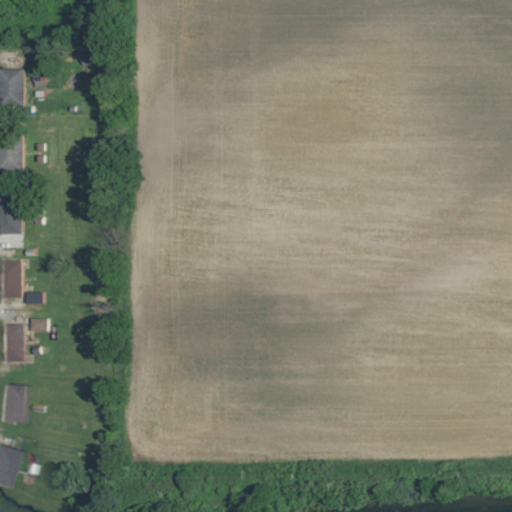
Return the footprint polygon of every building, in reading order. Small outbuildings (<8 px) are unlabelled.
[(3,107),(28,106),(27,68),(2,68),(3,107)] [(0,169),(25,170),(26,133),(1,132),(0,169)] [(0,224),(0,233),(25,233),(24,195),(0,195),(0,224)] [(0,272),(1,297),(26,297),(25,259),(0,259),(0,272)] [(30,303),(47,303),(47,291),(30,291),(30,303)] [(35,330),(51,330),(51,318),(35,318),(35,330)] [(2,360),(28,361),(28,323),(3,323),(2,360)] [(27,421),(28,384),(3,383),(2,420),(27,421)] [(0,483),(9,487),(21,451),(0,444),(0,483)]
